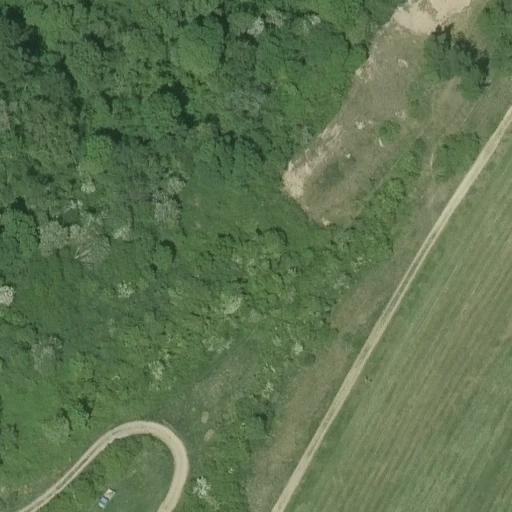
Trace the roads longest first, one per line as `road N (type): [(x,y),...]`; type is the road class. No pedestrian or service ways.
road 1 (track): [(276,511),(511,89)]
road 2 (track): [(31,511),(127,427),(151,428),(172,442),(181,464),(168,511)]
